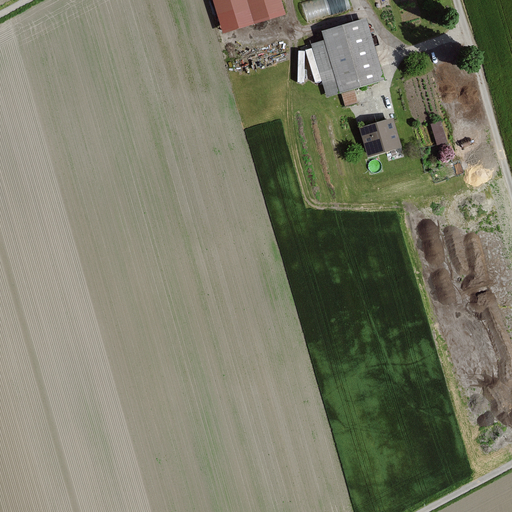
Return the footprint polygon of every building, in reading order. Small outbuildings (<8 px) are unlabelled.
[(284,14),(279,0),(212,0),(217,17),(222,32),(238,28),(247,25),(254,23),(267,19),(271,18),(284,14)] [(347,0),(302,0),(307,18),(350,8),(347,0)] [(385,82),(368,20),(322,33),(325,43),(313,46),(325,88),(338,84),(344,108),(359,104),(356,91),(385,82)] [(402,150),(393,119),(359,129),(368,160),(402,150)] [(441,119),(431,122),(437,142),(447,139),(441,119)]
